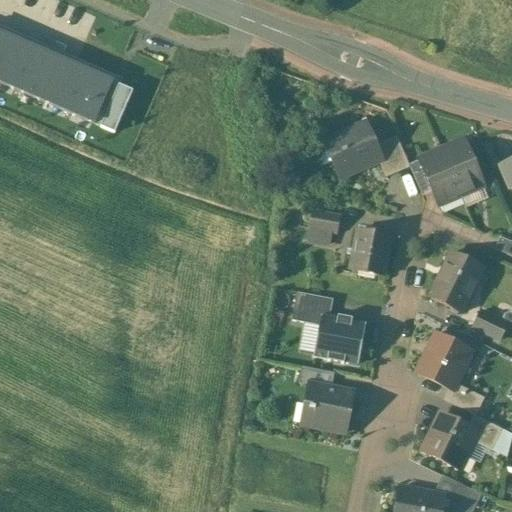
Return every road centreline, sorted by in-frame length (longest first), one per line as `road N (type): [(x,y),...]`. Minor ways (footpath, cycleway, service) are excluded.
road 1 (tertiary): [(511,112),(197,0)]
road 2 (residential): [(360,511),(411,253)]
